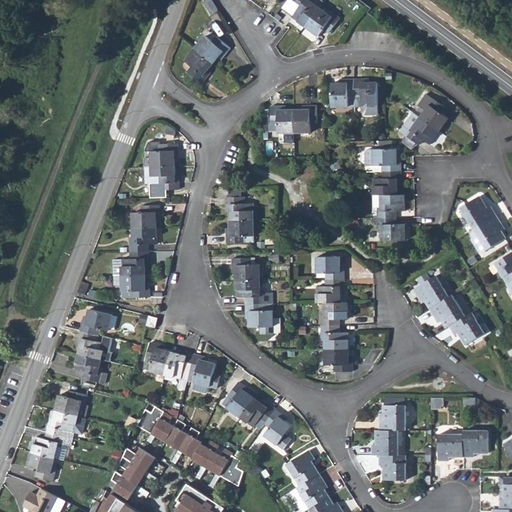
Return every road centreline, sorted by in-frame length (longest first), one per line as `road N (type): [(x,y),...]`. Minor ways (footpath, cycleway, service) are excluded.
road 1 (residential): [(220,135),(190,248),(198,310),(327,415)]
road 2 (tertiary): [(145,83),(45,346)]
road 3 (residential): [(276,77),(344,60),(406,66),(468,102),(487,130),(493,169)]
road 4 (secondary): [(395,0),(511,86)]
road 5 (tertiary): [(0,458),(45,346)]
